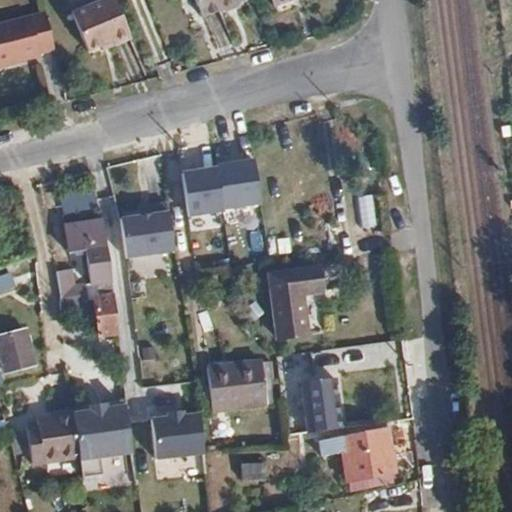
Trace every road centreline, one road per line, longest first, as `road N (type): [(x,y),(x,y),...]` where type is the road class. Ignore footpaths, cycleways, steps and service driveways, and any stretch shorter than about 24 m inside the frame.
road 1 (residential): [(399,60),(447,511)]
road 2 (residential): [(0,159),(399,60)]
